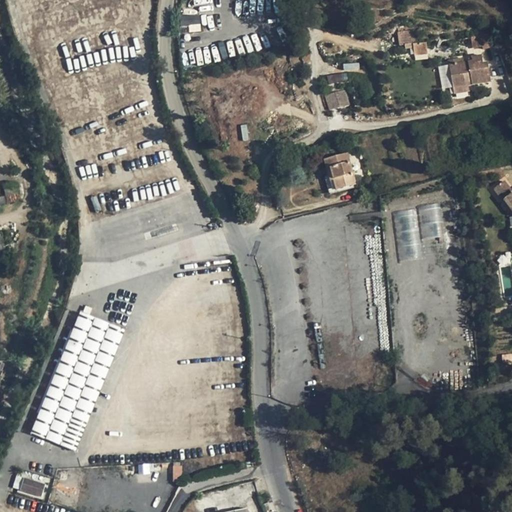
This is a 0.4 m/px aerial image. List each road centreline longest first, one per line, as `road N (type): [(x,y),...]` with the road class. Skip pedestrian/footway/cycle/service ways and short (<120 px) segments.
road 1 (residential): [(271,467),(252,269),(171,85),(170,0)]
road 2 (unknown): [(261,406),(467,395),(511,385)]
